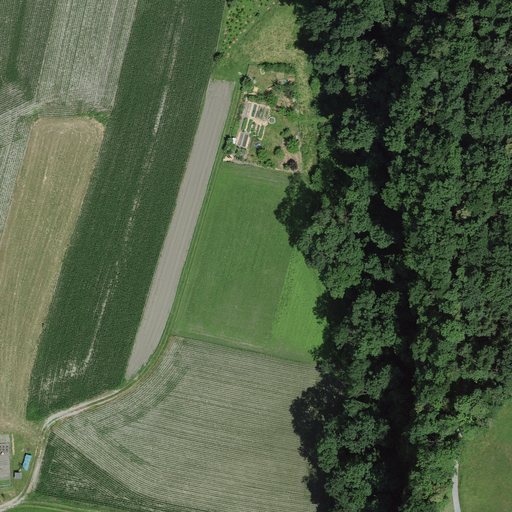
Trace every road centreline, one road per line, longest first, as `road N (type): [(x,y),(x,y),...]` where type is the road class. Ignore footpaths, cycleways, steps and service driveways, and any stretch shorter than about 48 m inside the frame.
road 1 (track): [(0,510),(27,491),(52,425),(126,391),(157,358),(247,64)]
road 2 (track): [(460,511),(456,483),(474,328),(472,140),(484,67),(511,8)]
